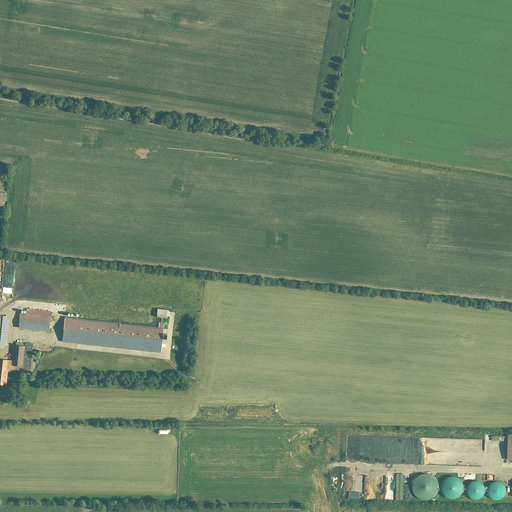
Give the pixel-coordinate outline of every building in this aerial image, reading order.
[(22,313),(21,329),(50,332),(52,316),(22,313)] [(0,317),(0,346),(5,347),(9,318),(0,317)] [(15,371),(15,367),(23,368),(24,348),(13,347),(12,362),(0,360),(0,386),(7,387),(8,371),(15,371)] [(411,493),(413,497),(418,501),(424,502),(430,500),(435,496),(437,494),(438,489),(438,484),(436,481),(433,477),(429,475),(423,474),(418,475),(415,478),(412,482),(410,486),(410,490),(411,493)] [(440,495),(442,498),(447,500),(453,500),(456,498),(459,494),(461,490),(460,486),(458,482),(455,479),(450,477),(446,478),(443,479),(440,482),(438,487),(438,492),(440,495)] [(466,497),(468,499),(471,500),(475,501),(478,499),(481,496),(483,492),(482,487),(480,485),(477,483),(474,482),(469,483),(466,486),(465,489),(465,493),(466,497)] [(486,497),(488,499),(491,500),(494,500),(498,499),(501,496),(502,492),(501,487),(500,485),(497,483),(493,482),(489,483),(486,486),(484,489),(484,493),(486,497)]
